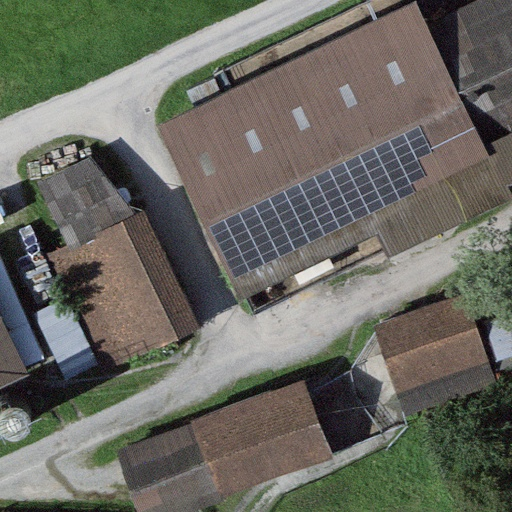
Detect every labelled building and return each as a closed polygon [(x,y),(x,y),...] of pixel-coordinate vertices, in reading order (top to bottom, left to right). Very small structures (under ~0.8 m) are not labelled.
[(511,136),(511,0),(423,0),(178,122),(273,313),(457,221),(434,176),(511,136)] [(196,331),(109,149),(30,187),(117,369),(196,331)] [(474,289),(373,334),(405,405),(506,360),(474,289)] [(0,387),(28,374),(0,315),(0,387)] [(299,374),(112,453),(136,511),(200,511),(334,455),(299,374)]
